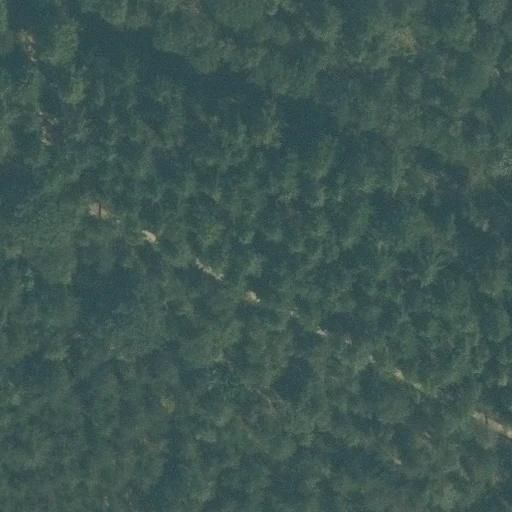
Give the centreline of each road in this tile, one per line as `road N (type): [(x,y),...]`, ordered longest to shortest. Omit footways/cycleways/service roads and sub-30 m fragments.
road 1 (unknown): [(511,415),(0,146)]
road 2 (unclassified): [(175,0),(511,121)]
